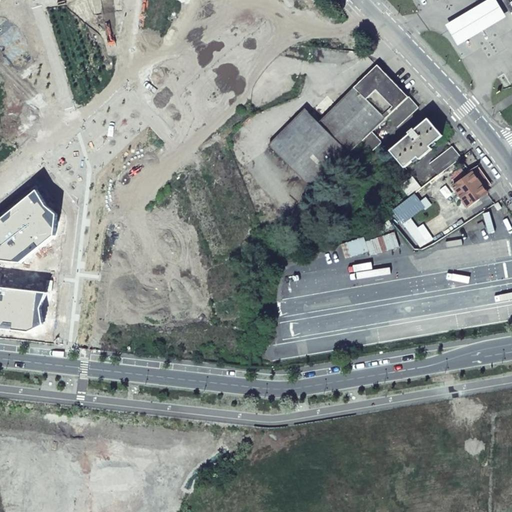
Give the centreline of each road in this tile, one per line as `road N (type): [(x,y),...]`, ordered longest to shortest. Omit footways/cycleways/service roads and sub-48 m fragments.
road 1 (secondary): [(0,358),(275,390),(511,351)]
road 2 (residential): [(352,0),(494,146)]
